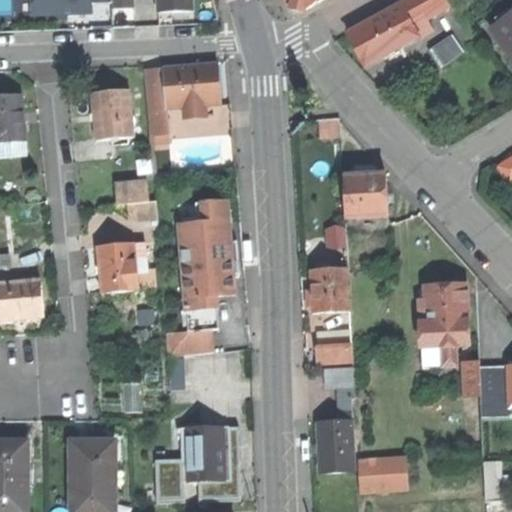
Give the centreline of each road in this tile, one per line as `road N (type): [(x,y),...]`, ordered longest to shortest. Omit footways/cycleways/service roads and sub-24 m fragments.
road 1 (tertiary): [(259,45),(275,253),(280,511)]
road 2 (residential): [(46,53),(76,359),(70,381),(53,398),(0,410)]
road 3 (residential): [(46,53),(259,45)]
road 4 (residential): [(294,35),(431,184)]
